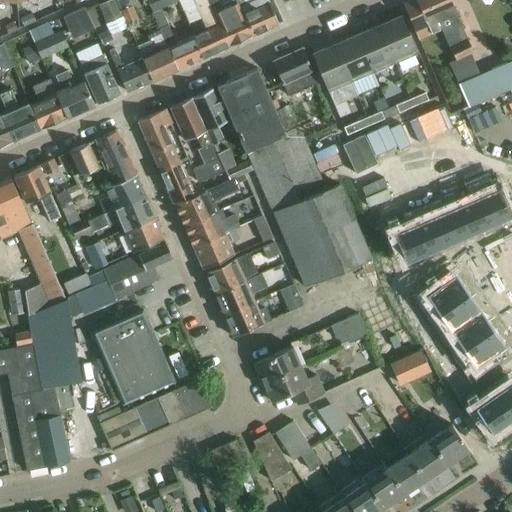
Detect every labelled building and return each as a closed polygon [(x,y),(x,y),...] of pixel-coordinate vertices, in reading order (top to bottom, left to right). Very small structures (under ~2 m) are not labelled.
[(106,23),(121,16),(114,0),(106,0),(98,4),(106,23)] [(116,0),(127,24),(138,19),(129,0),(116,0)] [(174,0),(147,0),(152,10),(174,0)] [(202,56),(227,45),(207,0),(196,0),(209,28),(193,35),(202,56)] [(231,0),(222,4),(219,0),(207,0),(227,45),(252,34),(237,0),(231,0)] [(278,22),(269,4),(267,0),(257,0),(247,5),(244,0),(237,0),(252,34),(278,22)] [(451,0),(407,0),(402,2),(418,38),(441,27),(456,58),(473,50),(455,12),(456,11),(451,0)] [(76,29),(92,22),(85,8),(84,5),(68,13),(76,29)] [(394,62),(417,53),(401,14),(378,24),(394,62)] [(372,72),(394,62),(378,24),(356,34),(372,72)] [(174,43),(166,25),(159,27),(177,67),(202,56),(193,35),(174,43)] [(151,78),(177,67),(159,27),(148,32),(151,39),(137,45),(142,58),(151,78)] [(41,38),(36,28),(29,31),(31,36),(40,57),(41,58),(68,46),(61,29),(41,38)] [(102,43),(113,38),(108,28),(97,33),(102,43)] [(350,81),(372,72),(356,34),(334,43),(350,81)] [(24,39),(27,44),(27,45),(24,47),(21,48),(28,62),(40,57),(31,36),(24,39)] [(0,70),(12,65),(2,42),(0,43),(0,70)] [(97,43),(76,52),(84,72),(89,84),(97,102),(119,93),(111,74),(97,43)] [(328,91),(330,90),(350,81),(334,43),(311,53),(328,91)] [(123,66),(115,47),(108,50),(114,63),(118,72),(126,90),(151,78),(142,58),(123,66)] [(288,94),(316,81),(310,68),(311,68),(302,47),(272,60),(288,94)] [(511,58),(458,82),(468,105),(476,101),(511,85),(511,58)] [(285,131),(264,85),(256,67),(216,85),(224,103),(245,150),(246,150),(272,209),(272,211),(304,285),(370,257),(339,182),(325,188),(299,126),(285,131)] [(73,86),(66,71),(56,75),(62,87),(55,90),(55,91),(66,116),(94,104),(86,85),(83,81),(73,86)] [(39,128),(66,116),(55,91),(55,90),(49,78),(32,86),(38,101),(29,105),(39,128)] [(192,95),(212,142),(222,137),(216,124),(227,119),(221,105),(212,86),(192,95)] [(19,110),(10,89),(0,94),(0,96),(7,112),(2,114),(12,140),(39,128),(29,105),(19,110)] [(413,105),(428,99),(424,91),(410,98),(413,105)] [(212,142),(192,95),(169,105),(178,124),(184,138),(196,133),(202,146),(197,148),(203,163),(192,168),(198,181),(225,169),(225,168),(218,152),(217,150),(216,151),(212,142)] [(398,111),(413,105),(410,98),(395,104),(398,111)] [(159,169),(171,164),(180,161),(172,143),(163,125),(171,122),(164,107),(137,119),(159,169)] [(0,145),(12,140),(2,114),(0,110),(0,145)] [(369,124),(383,118),(380,110),(365,116),(369,124)] [(354,130),(369,124),(365,116),(351,123),(354,130)] [(88,141),(98,164),(97,159),(99,158),(104,169),(108,166),(115,182),(124,179),(135,174),(115,129),(96,138),(96,139),(89,142),(88,141)] [(78,173),(98,164),(88,141),(68,150),(76,169),(78,173)] [(220,151),(218,152),(225,168),(237,163),(229,146),(220,151)] [(43,166),(45,172),(56,168),(51,157),(48,159),(41,162),(43,166)] [(225,169),(228,178),(234,176),(243,172),(252,168),(247,159),(237,163),(225,168),(225,169)] [(174,202),(194,193),(180,161),(171,164),(159,169),(174,202)] [(60,216),(45,182),(37,164),(13,174),(21,193),(25,201),(38,195),(49,220),(60,216)] [(459,171),(445,177),(448,185),(462,179),(459,171)] [(115,182),(104,187),(113,208),(144,194),(135,174),(124,179),(115,182)] [(511,179),(500,175),(497,177),(502,190),(511,185),(511,179)] [(18,231),(31,225),(32,225),(18,194),(10,176),(0,180),(0,234),(2,238),(18,231)] [(183,224),(218,209),(214,200),(240,188),(234,176),(228,178),(204,189),(194,193),(174,202),(183,224)] [(495,176),(472,186),(476,195),(477,194),(490,225),(511,215),(499,185),(495,176)] [(438,180),(424,186),(427,194),(441,188),(438,180)] [(417,189),(403,195),(406,203),(420,197),(417,189)] [(122,229),(153,216),(144,194),(113,208),(103,213),(108,224),(118,219),(122,229)] [(476,195),(456,203),(469,234),(490,225),(477,194),(476,195)] [(68,226),(79,221),(72,203),(60,207),(68,226)] [(436,212),(435,212),(448,243),(469,234),(456,203),(436,212)] [(381,204),(367,210),(370,218),(384,212),(381,204)] [(218,209),(183,224),(193,246),(223,232),(235,227),(238,226),(232,213),(224,216),(221,208),(218,209)] [(434,208),(411,217),(413,221),(415,221),(428,252),(448,243),(435,212),(436,212),(434,208)] [(262,214),(252,218),(262,240),(271,236),(262,215),(262,214)] [(132,251),(145,245),(163,237),(153,216),(122,229),(132,251)] [(75,250),(80,247),(74,236),(91,229),(86,219),(70,226),(70,227),(65,229),(75,250)] [(413,221),(392,231),(405,261),(428,252),(415,221),(413,221)] [(61,296),(31,225),(18,231),(40,283),(24,290),(26,311),(61,296)] [(223,232),(193,246),(202,267),(233,254),(227,242),(239,237),(235,227),(223,232)] [(267,257),(272,255),(279,252),(274,240),(262,246),(267,257)] [(87,258),(95,254),(102,251),(97,241),(84,247),(85,249),(83,250),(87,258)] [(146,249),(102,268),(102,270),(115,297),(132,290),(140,286),(159,278),(153,265),(172,257),(165,241),(146,249)] [(94,267),(105,263),(101,253),(90,258),(94,267)] [(213,293),(244,280),(244,279),(235,257),(222,262),(204,270),(213,293)] [(62,282),(68,295),(73,293),(91,285),(87,276),(85,272),(62,282)] [(223,314),(254,301),(250,292),(266,285),(261,272),(244,279),(244,280),(213,293),(223,314)] [(455,273),(421,296),(435,316),(439,313),(438,312),(468,292),(455,273)] [(290,309),(302,303),(292,284),(280,290),(290,309)] [(468,292),(438,312),(439,313),(450,329),(450,330),(480,310),(468,292)] [(63,297),(26,313),(28,324),(65,317),(69,317),(66,296),(63,297)] [(257,309),(254,301),(223,314),(232,335),(263,322),(271,319),(265,306),(257,309)] [(405,303),(398,307),(406,320),(413,315),(405,303)] [(123,402),(173,380),(141,309),(92,330),(123,402)] [(450,329),(446,332),(459,350),(492,327),(480,310),(450,330),(450,329)] [(341,345),(367,334),(357,313),(329,325),(335,337),(339,339),(341,345)] [(413,315),(406,320),(415,333),(422,328),(413,315)] [(68,332),(65,317),(28,324),(30,333),(31,339),(68,332)] [(492,327),(459,350),(471,369),(505,346),(492,327)] [(14,345),(31,342),(31,339),(30,333),(13,336),(14,345)] [(13,345),(0,347),(0,372),(6,371),(15,370),(18,387),(12,399),(22,450),(26,469),(69,460),(65,441),(59,412),(58,408),(71,405),(66,383),(66,380),(42,385),(37,362),(17,365),(13,345)] [(262,382),(299,366),(291,346),(272,354),(254,362),(262,382)] [(421,349),(391,363),(401,385),(431,371),(421,349)] [(186,373),(177,351),(168,355),(177,377),(186,373)] [(438,358),(431,362),(438,375),(446,371),(438,358)] [(78,363),(67,365),(71,382),(81,380),(78,363)] [(305,378),(299,366),(262,382),(270,400),(291,391),(297,404),(322,392),(314,374),(305,378)] [(196,412),(208,407),(208,405),(209,404),(197,378),(184,384),(196,412)] [(450,379),(443,384),(452,397),(459,392),(450,379)] [(511,380),(494,393),(511,418),(511,417),(511,380)] [(183,418),(196,412),(184,384),(171,390),(183,418)] [(171,423),(183,418),(171,390),(157,396),(169,422),(171,421),(171,423)] [(329,399),(337,414),(352,406),(344,391),(329,399)] [(459,392),(452,397),(460,410),(467,405),(459,392)] [(494,393),(474,406),(492,432),(504,424),(507,422),(511,418),(494,393)] [(169,422),(157,396),(145,401),(158,429),(170,423),(169,422)] [(146,434),(158,429),(145,401),(134,406),(146,434)] [(391,432),(385,422),(378,426),(362,401),(355,405),(377,440),(391,432)] [(135,439),(146,434),(134,406),(122,411),(135,439)] [(124,444),(135,439),(122,411),(121,412),(111,416),(124,444)] [(111,450),(124,444),(111,416),(98,421),(111,450)] [(320,462),(310,447),(292,420),(274,431),(292,459),(300,454),(310,469),(320,462)] [(429,439),(445,463),(468,448),(452,424),(429,439)] [(270,479),(291,468),(268,431),(252,440),(270,479)] [(219,474),(246,462),(235,438),(209,449),(219,474)] [(423,478),(445,463),(429,439),(407,453),(423,478)] [(386,467),(402,492),(423,478),(407,453),(386,467)] [(365,481),(381,506),(402,492),(386,467),(365,481)] [(157,511),(182,511),(165,469),(144,477),(157,511)] [(342,496),(352,511),(372,511),(381,506),(365,481),(342,496)] [(288,511),(296,511),(287,491),(280,493),(288,511)] [(321,511),(352,511),(342,496),(321,511)]
